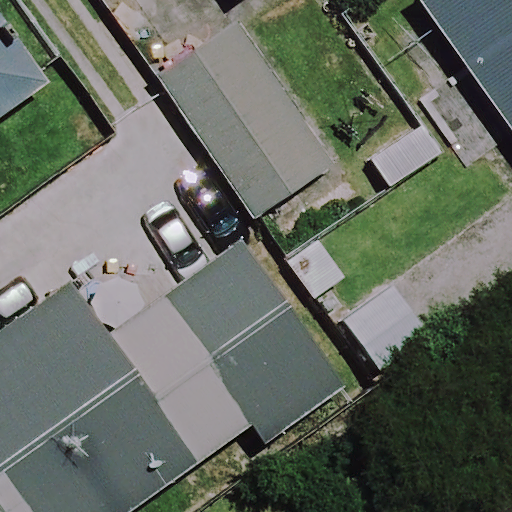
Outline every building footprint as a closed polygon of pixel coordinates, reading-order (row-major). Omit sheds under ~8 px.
[(511,0),(410,0),(511,147),(511,0)] [(316,168),(225,34),(150,84),(242,219),(316,168)] [(0,112),(34,89),(0,42),(0,112)] [(336,387),(239,248),(93,349),(60,302),(0,343),(0,511),(124,511),(256,422),(265,435),(336,387)] [(427,343),(392,286),(332,324),(368,380),(427,343)]
